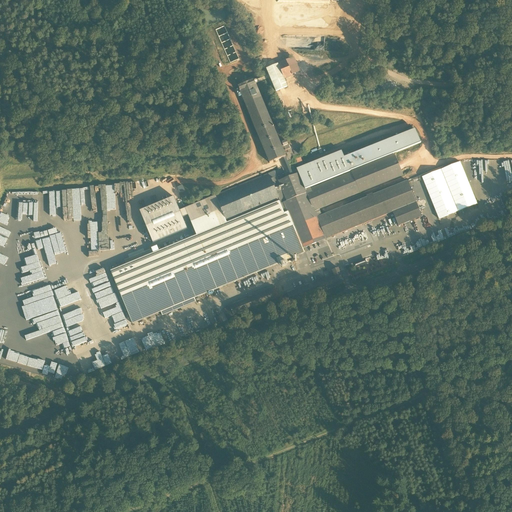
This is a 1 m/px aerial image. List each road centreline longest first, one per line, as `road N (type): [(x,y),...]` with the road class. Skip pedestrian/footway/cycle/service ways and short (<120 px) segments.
road 1 (secondary): [(0,434),(384,280)]
road 2 (track): [(128,511),(511,358)]
road 3 (track): [(16,158),(246,153),(253,144),(225,75),(258,54)]
road 4 (unclassified): [(479,511),(384,280)]
road 5 (track): [(0,41),(15,52),(20,81),(47,115),(131,92)]
road 6 (secondary): [(384,280),(511,227)]
